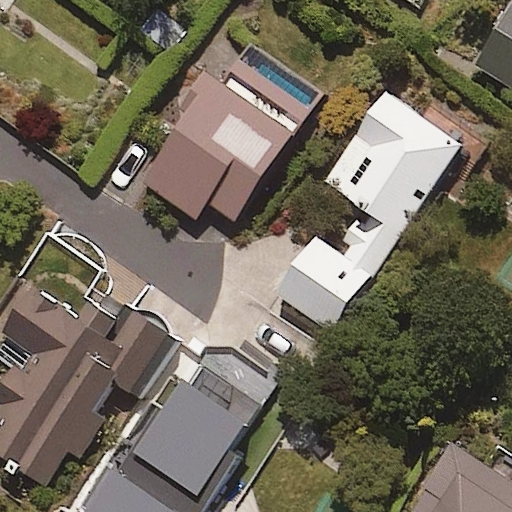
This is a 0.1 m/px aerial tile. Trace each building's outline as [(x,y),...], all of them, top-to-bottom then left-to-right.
[(511,11),(479,67),(511,86),(511,11)] [(261,69),(229,47),(174,127),(182,133),(147,183),(200,220),(211,203),(238,221),(322,101),(266,62),(261,69)] [(467,146),(393,94),(331,182),(371,210),(342,252),(322,238),(281,295),(335,333),(467,146)] [(106,292),(91,313),(37,274),(0,326),(0,358),(13,368),(0,386),(0,403),(6,408),(0,416),(0,455),(50,491),(72,460),(80,465),(125,402),(133,407),(178,343),(106,292)] [(290,371),(229,327),(97,511),(207,511),(245,459),(233,450),(290,371)] [(494,466),(458,444),(415,511),(511,511),(511,453),(504,449),(494,466)] [(240,511),(349,511),(281,459),(240,511)]
